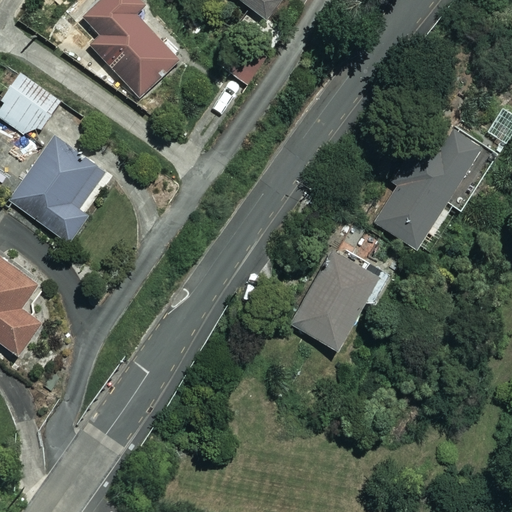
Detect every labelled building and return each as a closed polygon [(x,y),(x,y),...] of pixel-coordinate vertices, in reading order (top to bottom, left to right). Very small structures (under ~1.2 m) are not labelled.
[(89,47),(136,98),(182,56),(144,15),(150,9),(142,0),(96,0),(78,17),(98,38),(89,47)] [(238,0),(263,20),(279,0),(238,0)] [(58,100),(18,73),(0,99),(0,118),(32,139),(58,100)] [(495,158),(453,128),(437,151),(427,144),(373,221),(413,249),(446,202),(458,210),(495,158)] [(112,178),(54,136),(8,199),(66,242),(112,178)] [(289,325),(339,350),(366,298),(373,302),(384,281),(333,254),(323,273),(318,270),(289,325)] [(0,343),(16,356),(39,324),(18,308),(36,285),(0,259),(0,343)]
